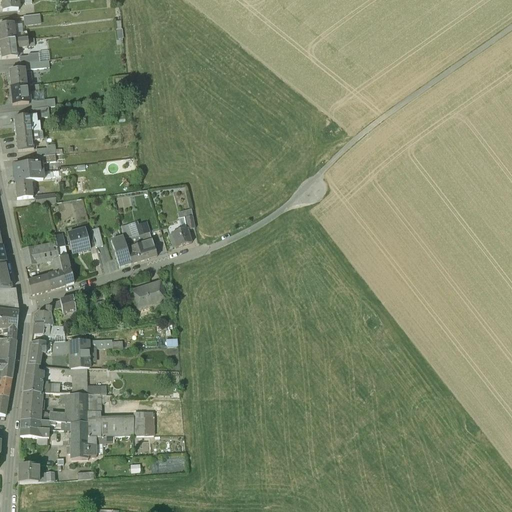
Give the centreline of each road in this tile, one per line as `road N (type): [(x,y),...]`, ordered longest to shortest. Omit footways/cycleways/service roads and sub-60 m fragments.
road 1 (track): [(511,28),(393,110),(316,178)]
road 2 (residential): [(27,306),(12,414),(10,511)]
road 3 (residential): [(27,306),(196,254)]
